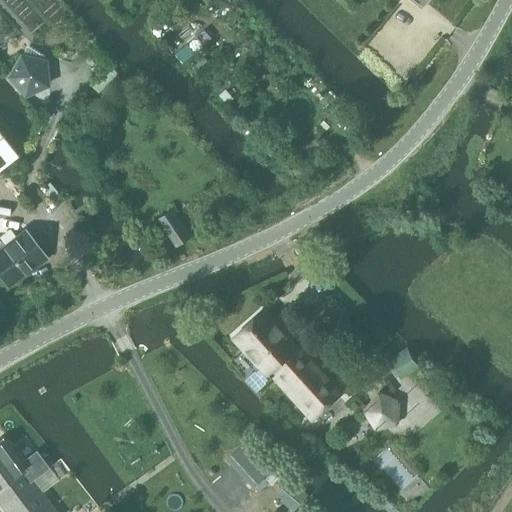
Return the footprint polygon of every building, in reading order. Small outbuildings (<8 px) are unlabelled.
[(44,61),(20,56),(8,77),(24,95),(46,85),(44,61)] [(0,168),(16,156),(0,135),(0,168)] [(176,246),(190,237),(172,210),(159,219),(176,246)] [(0,276),(7,285),(44,256),(25,231),(4,247),(0,241),(0,276)] [(260,367),(247,379),(257,390),(272,377),(312,421),(341,394),(264,310),(233,338),(260,367)] [(395,358),(404,371),(417,363),(408,349),(395,358)] [(362,411),(375,431),(399,425),(401,400),(379,391),(362,411)] [(50,468),(48,466),(38,452),(22,463),(4,439),(0,442),(0,501),(8,511),(57,511),(34,479),(50,468)] [(253,488),(268,475),(241,446),(227,460),(253,488)] [(305,494),(289,480),(275,496),(291,510),(305,494)]
